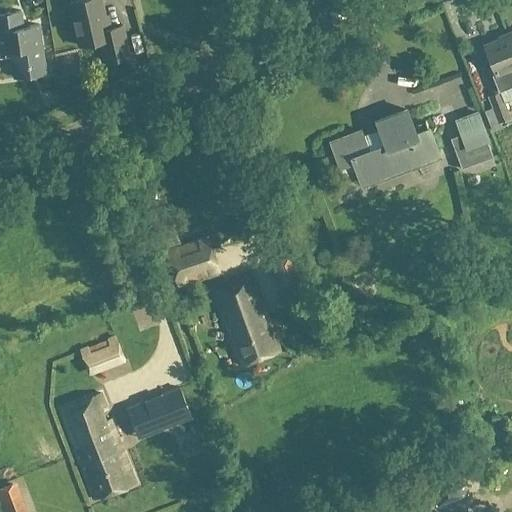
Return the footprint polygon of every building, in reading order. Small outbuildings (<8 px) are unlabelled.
[(106,30),(99,0),(84,0),(68,4),(78,47),(99,42),(103,63),(128,58),(121,27),(106,30)] [(0,54),(9,53),(13,78),(45,74),(38,26),(22,28),(20,12),(0,14),(0,54)] [(511,49),(507,37),(483,47),(494,76),(490,77),(496,93),(499,93),(511,87),(511,49)] [(135,59),(126,61),(129,74),(138,72),(135,59)] [(73,82),(70,70),(56,72),(59,84),(73,82)] [(496,93),(486,98),(490,109),(497,126),(499,125),(510,120),(503,103),(499,93),(496,93)] [(490,109),(483,112),(491,133),(501,129),(499,125),(497,126),(490,109)] [(358,132),(329,143),(341,173),(354,168),(360,185),(436,156),(427,131),(413,136),(404,112),(375,122),(380,135),(362,141),(358,132)] [(476,117),(457,125),(463,141),(451,146),(461,170),(492,157),(476,117)] [(148,192),(137,196),(143,216),(151,213),(155,212),(154,210),(148,192)] [(175,290),(219,275),(206,238),(163,252),(175,290)] [(291,259),(272,266),(282,293),(301,285),(291,259)] [(224,287),(223,285),(210,290),(239,367),(278,353),(248,275),(235,280),(236,282),(224,287)] [(87,372),(121,358),(114,340),(79,353),(87,372)] [(178,389),(125,409),(137,439),(190,418),(178,389)] [(99,395),(58,411),(93,500),(134,485),(99,395)] [(452,459),(418,473),(431,507),(466,494),(452,459)] [(406,475),(387,484),(398,511),(420,511),(423,511),(406,475)] [(21,511),(11,486),(0,490),(0,507),(1,511),(21,511)]
